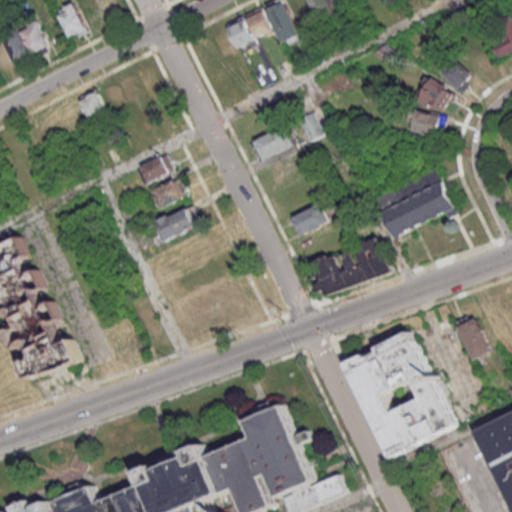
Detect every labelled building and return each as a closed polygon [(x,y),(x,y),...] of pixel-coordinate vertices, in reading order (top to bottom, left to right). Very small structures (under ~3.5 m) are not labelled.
[(110,25),(98,0),(96,0),(82,7),(93,32),(110,25)] [(284,0),(301,34),(284,43),(264,4),(272,0),(284,0)] [(309,0),(330,0),(339,16),(322,25),(309,0)] [(73,40),(90,33),(78,2),(60,10),(73,40)] [(274,29),(258,37),(246,14),(263,6),(274,29)] [(242,53),(229,27),(230,27),(228,23),(244,15),(246,19),(246,18),(259,44),(242,53)] [(511,52),(511,15),(497,26),(501,32),(491,38),(504,58),(511,52)] [(52,47),(41,20),(0,37),(0,75),(19,68),(16,62),(52,47)] [(458,47),(464,57),(445,69),(460,92),(479,80),(478,78),(499,65),(480,34),(458,47)] [(101,88),(111,110),(162,87),(152,66),(101,88)] [(452,107),(455,85),(426,81),(422,103),(452,107)] [(109,112),(99,90),(82,98),(92,120),(109,112)] [(448,118),(413,108),(408,128),(442,138),(448,118)] [(300,118),(310,141),(325,134),(315,111),(300,118)] [(255,141),(264,161),(297,145),(288,125),(255,141)] [(141,164),(147,182),(176,171),(170,154),(141,164)] [(266,168),(274,184),(300,171),(291,155),(266,168)] [(378,199),(398,239),(449,214),(452,219),(461,214),(439,168),(378,199)] [(151,190),(159,209),(189,196),(181,177),(151,190)] [(292,217),(301,236),(332,221),(323,201),(292,217)] [(123,207),(130,225),(142,219),(134,202),(123,207)] [(156,222),(166,242),(203,224),(193,204),(156,222)] [(33,379),(87,361),(77,338),(65,342),(56,323),(70,318),(59,299),(46,307),(39,292),(50,287),(40,267),(30,272),(24,258),(33,255),(23,236),(0,247),(0,287),(3,294),(0,296),(0,310),(3,316),(14,312),(22,326),(11,332),(19,348),(30,342),(36,357),(25,363),(33,379)] [(392,272),(380,238),(310,263),(322,297),(392,272)] [(189,267),(200,290),(233,275),(221,251),(189,267)] [(164,329),(143,292),(127,301),(147,338),(164,329)] [(459,323),(478,362),(496,353),(480,320),(474,322),(471,317),(459,323)] [(352,365),(399,458),(461,427),(414,333),(383,349),(385,353),(372,359),(370,356),(352,365)] [(176,511),(181,510),(181,511),(243,511),(242,509),(235,511),(224,511),(218,498),(240,489),(249,511),(258,511),(281,503),(269,473),(272,472),(281,495),(298,488),(299,489),(290,493),(297,510),(349,488),(342,471),(315,483),(314,480),(319,478),(303,439),(315,434),(312,427),(299,432),(287,402),(277,406),(274,398),(258,404),(262,414),(252,418),(259,435),(215,454),(211,444),(197,450),(199,454),(163,469),(162,466),(149,471),(153,481),(105,501),(99,485),(88,489),(85,482),(70,488),(73,495),(63,499),(68,511),(176,511)] [(511,492),(511,416),(481,432),(511,492)] [(7,511),(12,510),(12,511),(20,511),(23,511),(20,504),(35,498),(37,504),(52,498),(58,511),(7,511)]
